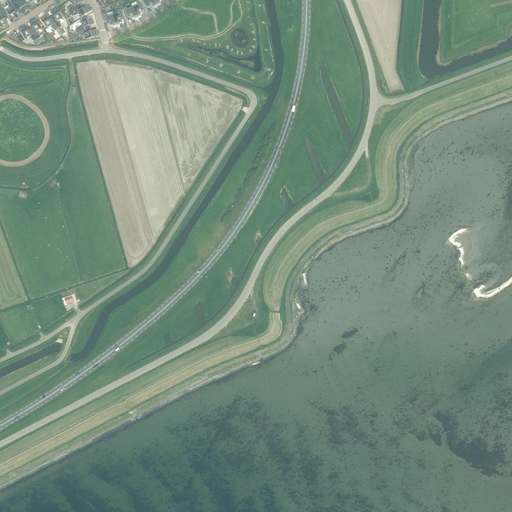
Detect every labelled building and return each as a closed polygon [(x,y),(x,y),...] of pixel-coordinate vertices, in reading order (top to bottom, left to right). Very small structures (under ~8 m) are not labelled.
[(18,11),(11,0),(8,2),(10,8),(7,10),(13,20),(18,16),(15,12),(18,11)] [(10,0),(11,0),(18,11),(18,10),(19,12),(19,11),(18,10),(21,9),(23,13),(28,9),(22,0),(19,2),(17,0),(10,0)] [(68,10),(70,13),(75,10),(82,6),(82,5),(81,6),(79,4),(83,1),(82,0),(73,0),(70,2),(72,5),(68,10)] [(142,0),(146,5),(149,3),(153,8),(154,7),(156,8),(158,6),(153,0),(142,0)] [(131,5),(133,7),(138,18),(141,17),(140,15),(142,14),(140,9),(142,7),(139,1),(136,2),(131,5)] [(75,10),(70,13),(71,15),(72,16),(72,17),(79,15),(81,17),(90,11),(87,6),(82,9),(81,6),(82,6),(75,10)] [(0,22),(3,27),(8,23),(5,19),(8,17),(1,7),(0,7),(0,22)] [(138,18),(133,7),(128,10),(126,7),(124,8),(127,15),(130,14),(132,19),(134,18),(135,20),(138,18)] [(51,17),(61,33),(62,35),(65,33),(63,29),(62,29),(61,28),(62,27),(60,20),(62,19),(56,9),(51,13),(54,17),(51,18),(51,17)] [(121,9),(112,12),(113,15),(117,27),(120,26),(119,24),(121,23),(120,18),(123,17),(121,9)] [(117,27),(113,15),(108,17),(107,13),(102,15),(104,22),(106,21),(109,21),(111,26),(113,26),(113,28),(117,27)] [(46,16),(41,20),(47,29),(50,27),(55,32),(56,31),(58,35),(61,33),(51,17),(50,18),(51,19),(49,20),(46,16)] [(76,29),(77,32),(91,28),(90,28),(89,28),(88,26),(93,24),(91,18),(81,21),(82,25),(76,28),(76,29)] [(30,28),(29,28),(37,40),(41,37),(38,31),(41,29),(35,20),(30,23),(33,27),(30,29),(30,28)] [(37,40),(29,28),(30,29),(28,31),(25,27),(20,30),(26,39),(29,37),(34,42),(37,40)] [(91,28),(77,32),(78,36),(82,36),(85,36),(86,39),(97,36),(95,30),(90,32),(89,29),(91,28)]
